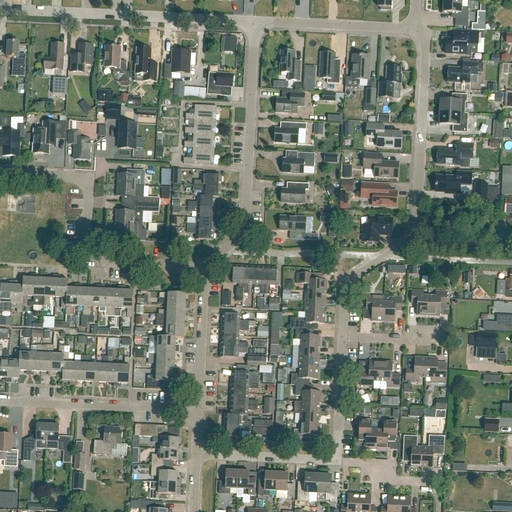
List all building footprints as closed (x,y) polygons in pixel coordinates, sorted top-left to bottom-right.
[(378,0),(378,8),(380,8),(380,11),(392,12),(392,11),(391,11),(391,0),(378,0)] [(461,7),(462,1),(444,0),(443,13),(456,13),(456,19),(468,20),(469,8),(461,7)] [(473,24),(472,30),(485,30),(485,25),(485,12),(478,12),(477,25),(473,24)] [(454,40),(446,39),(443,39),(442,46),(443,47),(444,48),(446,48),(445,54),(466,55),(466,56),(471,56),(471,54),(477,54),(478,45),(478,39),(484,39),(485,33),(478,33),(454,32),(454,40)] [(8,42),(7,58),(12,58),(11,78),(25,78),(26,56),(19,55),(19,43),(8,42)] [(64,61),(64,46),(52,45),(51,60),(45,59),(44,70),(62,71),(63,61),(64,61)] [(106,47),(105,69),(113,69),(113,75),(126,76),(127,62),(119,62),(120,48),(115,48),(115,45),(107,45),(107,48),(106,47)] [(79,46),(79,56),(72,56),(71,73),(84,73),(85,65),(92,66),(93,46),(79,46)] [(146,50),(146,47),(138,46),(138,49),(137,49),(135,75),(143,76),(143,82),(156,83),(157,65),(150,64),(151,50),(146,50)] [(189,75),(190,54),(181,54),(181,52),(172,51),(172,66),(165,66),(164,80),(172,80),(172,74),(189,75)] [(299,82),(300,67),(300,63),(294,62),(295,52),(277,52),(280,52),(279,74),(288,74),(288,81),(299,82)] [(340,85),(340,70),(334,70),(335,54),(321,54),(320,79),(327,80),(327,84),(340,85)] [(369,81),(370,57),(353,56),(352,80),(369,81)] [(477,76),(477,73),(482,73),(483,64),(478,64),(464,63),(463,70),(449,69),(448,83),(463,84),(462,86),(464,86),(464,84),(469,84),(470,76),(477,76)] [(511,73),(511,65),(503,65),(502,74),(508,75),(508,73),(511,73)] [(305,67),(305,79),(315,80),(315,68),(305,67)] [(401,84),(401,76),(400,75),(400,68),(388,68),(388,76),(386,76),(386,84),(379,83),(379,98),(393,99),(393,92),(400,93),(400,84),(401,84)] [(217,74),(209,74),(208,86),(207,95),(222,96),(222,95),(224,96),(225,87),(232,88),(233,75),(217,74)] [(67,95),(67,79),(53,78),(52,94),(67,95)] [(128,87),(128,79),(122,78),(117,82),(121,86),(128,87)] [(184,87),(175,87),(174,98),(183,99),(183,98),(184,87)] [(184,87),(183,98),(205,100),(206,89),(184,87)] [(114,91),(99,90),(98,101),(113,102),(114,91)] [(374,112),(375,90),(367,90),(367,106),(364,105),(364,112),(374,112)] [(335,102),(335,94),(322,93),(321,102),(335,102)] [(304,108),(305,94),(291,94),(290,100),(277,99),(276,113),(297,115),(297,107),(304,108)] [(141,105),(141,98),(133,98),(133,96),(128,95),(128,105),(141,105)] [(465,115),(465,114),(466,103),(467,103),(467,96),(455,95),(454,102),(441,101),(440,113),(465,115)] [(107,105),(106,121),(121,121),(121,106),(107,105)] [(88,106),(82,110),(86,115),(91,110),(88,106)] [(186,115),(186,120),(195,121),(216,122),(216,121),(213,121),(213,114),(216,114),(216,107),(195,106),(195,111),(192,110),(192,113),(189,113),(189,115),(186,115)] [(468,114),(465,114),(465,115),(440,113),(439,125),(453,126),(453,133),(467,134),(468,114)] [(185,129),(185,134),(194,135),(194,136),(215,137),(215,135),(212,135),(212,128),(215,128),(216,122),(195,121),(194,125),(191,124),(191,127),(189,127),(189,129),(185,129)] [(49,155),(49,146),(56,146),(57,123),(43,123),(43,131),(34,130),(33,154),(49,155)] [(135,150),(136,124),(120,124),(119,133),(119,132),(118,140),(119,140),(119,149),(135,150)] [(306,131),(307,124),(290,124),(289,130),(275,129),(275,143),(298,144),(298,130),(306,131)] [(400,149),(401,133),(383,132),(384,126),(367,125),(367,139),(378,139),(378,148),(400,149)] [(502,139),(503,131),(493,130),(492,139),(502,139)] [(20,139),(20,133),(18,133),(4,132),(3,133),(0,133),(0,147),(3,148),(2,157),(19,157),(20,139)] [(69,145),(75,145),(74,160),(89,161),(90,141),(79,140),(80,133),(69,133),(69,145)] [(184,143),(184,148),(193,149),(193,150),(214,151),(214,149),(211,149),(212,141),(215,142),(215,137),(194,136),(194,138),(190,138),(190,141),(188,141),(188,143),(184,143)] [(472,159),(473,145),(457,144),(457,151),(438,150),(437,165),(460,166),(461,168),(466,168),(468,167),(468,159),(472,159)] [(184,159),(183,164),(210,166),(211,158),(214,158),(214,151),(193,150),(193,155),(190,155),(190,157),(187,157),(187,159),(184,159)] [(315,154),(298,154),(297,160),(283,159),(283,174),(303,175),(304,168),(314,168),(315,154)] [(338,155),(325,155),(324,163),(337,164),(338,155)] [(397,179),(398,164),(381,163),(381,156),(365,155),(364,168),(375,169),(375,177),(397,179)] [(511,168),(503,168),(502,184),(511,184),(511,181),(511,168)] [(181,170),(173,170),(173,184),(181,185),(181,170)] [(117,186),(144,187),(144,183),(144,173),(133,172),(133,175),(117,174),(117,186)] [(471,185),(472,174),(457,173),(457,178),(437,177),(436,192),(445,193),(445,194),(460,195),(460,184),(471,185)] [(194,186),(221,187),(222,176),(204,175),(204,181),(194,181),(194,186)] [(351,182),(342,181),(342,192),(350,192),(351,182)] [(309,191),(309,185),(296,184),(296,190),(282,189),(281,204),(304,205),(305,191),(309,191)] [(396,208),(397,193),(382,192),(382,185),(362,184),(361,198),(373,199),(373,207),(396,208)] [(498,203),(499,197),(499,189),(487,188),(487,185),(476,184),(475,200),(486,201),(486,202),(498,203)] [(143,198),(144,187),(117,186),(116,197),(138,198),(143,198)] [(221,199),(221,187),(194,186),(194,191),(203,192),(203,197),(216,198),(215,198),(221,199)] [(332,186),(327,188),(330,196),(335,193),(332,186)] [(203,197),(198,197),(198,203),(188,202),(188,207),(215,209),(215,198),(216,198),(203,197)] [(137,205),(159,206),(169,206),(169,200),(160,199),(143,198),(138,198),(137,205)] [(159,213),(159,206),(137,205),(137,212),(143,213),(159,213)] [(214,220),(215,209),(188,207),(188,212),(197,213),(197,219),(214,220)] [(137,212),(116,211),(115,222),(141,223),(143,224),(143,213),(137,212)] [(337,223),(337,215),(321,214),(320,223),(337,223)] [(305,232),(306,218),(281,217),(280,231),(305,232)] [(214,230),(214,220),(197,219),(197,224),(187,224),(187,229),(214,230)] [(391,236),(392,220),(370,219),(370,226),(364,226),(363,242),(378,243),(378,235),(391,236)] [(140,230),(141,223),(115,222),(115,234),(124,234),(123,240),(146,242),(146,230),(140,230)] [(213,241),(214,230),(187,229),(187,234),(196,234),(196,241),(213,241)] [(172,230),(171,242),(180,242),(180,236),(179,236),(179,231),(172,230)] [(243,303),(243,297),(243,294),(245,267),(234,266),(233,284),(239,284),(238,289),(236,288),(236,291),(237,291),(237,302),(243,303)] [(254,285),(255,267),(245,267),(243,294),(248,294),(249,285),(254,285)] [(260,295),(265,295),(266,268),(255,267),(254,285),(260,285),(260,295)] [(400,267),(397,271),(403,276),(406,271),(400,267)] [(266,268),(265,295),(270,295),(271,286),(276,286),(277,268),(266,268)] [(324,292),(324,293),(326,293),(327,281),(313,281),(313,274),(297,274),(297,285),(308,285),(307,291),(324,292)] [(34,297),(35,276),(31,276),(31,278),(24,278),(23,286),(22,307),(23,307),(28,307),(28,296),(34,297)] [(45,306),(46,279),(39,279),(39,277),(35,276),(34,297),(34,306),(44,306),(45,306)] [(46,279),(45,306),(50,306),(50,297),(56,298),(57,278),(53,277),(53,279),(46,279)] [(61,278),(57,278),(56,298),(62,298),(61,309),(66,309),(67,288),(68,280),(61,280),(61,278)] [(497,281),(496,295),(504,296),(505,281),(497,281)] [(0,311),(5,312),(5,308),(11,309),(12,283),(9,283),(9,285),(1,285),(1,295),(0,303),(0,304),(0,310),(0,311)] [(17,313),(22,313),(23,307),(22,307),(23,286),(16,285),(16,284),(12,283),(11,309),(17,309),(17,313)] [(77,307),(78,287),(75,286),(74,288),(67,288),(66,309),(66,315),(71,315),(72,307),(77,307)] [(88,316),(89,289),(82,289),(82,287),(78,287),(77,307),(83,307),(83,316),(88,316)] [(99,308),(100,288),(97,288),(97,289),(89,289),(88,316),(93,316),(93,308),(99,308)] [(99,308),(99,312),(105,313),(105,317),(110,317),(111,290),(104,290),(104,288),(100,288),(99,308)] [(121,309),(122,289),(119,289),(119,291),(111,290),(110,317),(115,317),(116,309),(121,309)] [(122,289),(121,309),(128,310),(127,318),(132,318),(133,310),(134,291),(126,291),(126,289),(122,289)] [(283,290),(283,300),(291,301),(291,291),(283,290)] [(474,294),(478,299),(483,295),(479,290),(474,294)] [(307,291),(306,291),(305,302),(324,303),(324,305),(328,305),(328,301),(324,301),(324,293),(324,292),(307,291)] [(417,304),(417,316),(428,316),(429,296),(424,296),(424,291),(412,291),(411,304),(417,304)] [(429,296),(428,316),(440,317),(440,305),(446,305),(447,292),(435,292),(435,297),(429,296)] [(168,305),(188,306),(188,302),(185,302),(186,295),(168,294),(159,293),(159,299),(168,299),(168,305)] [(383,322),(384,302),(384,297),(366,296),(366,310),(372,310),(371,322),(383,322)] [(384,302),(383,322),(395,323),(395,311),(401,311),(402,298),(390,298),(390,303),(384,302)] [(279,310),(280,299),(269,299),(269,310),(279,310)] [(323,314),(323,313),(324,305),(324,303),(305,302),(305,313),(306,313),(323,314)] [(187,310),(188,306),(168,305),(167,311),(159,311),(159,316),(185,317),(185,309),(187,310)] [(325,314),(323,313),(323,314),(306,313),(306,319),(290,319),(290,329),(297,329),(297,330),(313,331),(313,324),(325,325),(325,314)] [(222,325),(249,327),(256,327),(256,322),(249,322),(240,321),(240,315),(223,314),(222,325)] [(185,324),(185,317),(159,316),(157,316),(156,327),(167,328),(167,327),(187,328),(187,324),(185,324)] [(249,332),(249,327),(222,325),(221,336),(239,337),(239,331),(249,332)] [(187,332),(187,328),(167,327),(167,328),(166,333),(156,333),(156,338),(176,339),(184,339),(184,332),(187,332)] [(268,338),(269,328),(260,328),(260,337),(268,338)] [(272,329),(271,338),(279,339),(279,330),(272,329)] [(318,348),(320,348),(320,337),(301,336),(299,332),(295,332),(295,340),(301,341),(301,347),(318,348)] [(496,349),(497,335),(477,334),(476,348),(496,349)] [(239,343),(239,337),(221,336),(221,347),(248,348),(248,343),(239,343)] [(156,338),(150,337),(150,343),(158,343),(158,349),(178,350),(178,346),(176,346),(176,339),(156,338)] [(107,347),(117,347),(117,338),(108,338),(107,347)] [(30,374),(31,354),(25,354),(26,345),(20,345),(20,351),(19,371),(20,371),(27,372),(27,374),(30,374)] [(282,346),(271,345),(270,356),(282,356),(282,346)] [(8,381),(9,357),(9,352),(3,352),(4,347),(0,346),(0,378),(4,379),(4,381),(8,381)] [(41,373),(43,346),(38,346),(37,355),(31,354),(30,374),(34,375),(34,372),(41,373)] [(52,375),(53,355),(47,355),(48,346),(43,346),(41,373),(49,373),(48,375),(52,375)] [(65,353),(65,347),(60,347),(59,356),(53,355),(52,375),(56,376),(56,373),(63,374),(64,353),(65,353)] [(74,385),(75,364),(69,364),(69,354),(70,348),(65,347),(65,353),(64,353),(63,374),(63,382),(70,382),(70,384),(74,385)] [(248,353),(248,348),(221,347),(220,358),(238,359),(238,353),(248,353)] [(301,347),(299,347),(299,358),(317,358),(317,361),(321,361),(322,356),(317,356),(318,348),(301,347)] [(178,353),(178,350),(158,349),(158,355),(149,355),(149,360),(175,361),(175,353),(178,353)] [(20,351),(15,351),(15,358),(9,357),(8,381),(12,382),(12,379),(19,379),(20,371),(19,371),(20,351)] [(100,386),(100,383),(107,384),(108,357),(108,352),(103,352),(103,366),(97,365),(96,386),(100,386)] [(266,366),(267,356),(248,355),(247,366),(266,366)] [(78,385),(78,382),(85,383),(86,356),(81,356),(81,365),(75,364),(74,385),(78,385)] [(96,386),(97,365),(91,365),(91,357),(86,356),(85,383),(92,383),(92,385),(96,386)] [(113,366),(113,358),(108,357),(107,384),(114,384),(114,386),(118,387),(119,367),(113,366)] [(119,367),(118,387),(122,387),(122,384),(129,385),(130,367),(130,359),(125,358),(125,367),(119,367)] [(317,369),(317,361),(317,358),(299,358),(298,369),(300,369),(317,369)] [(425,378),(426,358),(415,358),(414,370),(406,369),(405,382),(420,383),(420,378),(425,378)] [(426,358),(425,378),(430,379),(430,383),(445,384),(446,364),(438,364),(438,359),(426,358)] [(175,368),(175,361),(149,360),(149,365),(157,365),(157,371),(177,372),(177,368),(175,368)] [(380,382),(381,362),(369,362),(369,374),(361,373),(360,386),(374,387),(374,382),(380,382)] [(381,362),(380,382),(386,383),(386,387),(400,388),(400,375),(392,375),(393,363),(381,362)] [(274,383),(275,369),(265,368),(264,383),(274,383)] [(319,369),(317,369),(300,369),(300,375),(292,374),(291,386),(295,386),(306,386),(306,380),(318,380),(319,369)] [(177,375),(177,372),(157,371),(157,377),(148,377),(148,390),(172,391),(172,383),(174,383),(175,375),(177,375)] [(231,383),(258,384),(259,379),(249,379),(249,373),(232,372),(231,383)] [(258,389),(258,384),(231,383),(231,394),(248,395),(248,389),(258,389)] [(310,386),(306,386),(295,386),(295,396),(302,397),(302,403),(319,404),(321,404),(321,393),(310,392),(310,386)] [(248,400),(248,395),(231,394),(230,405),(257,406),(257,401),(248,400)] [(364,406),(361,396),(356,396),(355,406),(364,406)] [(446,410),(447,399),(440,399),(440,400),(436,400),(435,410),(446,410)] [(302,403),(300,402),(300,403),(300,414),(319,414),(319,417),(323,417),(323,412),(319,412),(319,404),(302,403)] [(257,411),(257,406),(230,405),(230,415),(230,416),(242,416),(242,417),(247,417),(247,411),(257,411)] [(274,415),(274,407),(264,406),(264,414),(274,415)] [(355,414),(364,415),(364,406),(355,406),(355,414)] [(318,425),(319,417),(319,414),(300,414),(299,425),(301,425),(301,424),(318,425)] [(242,416),(230,416),(230,415),(225,415),(224,426),(251,428),(251,422),(242,422),(242,417),(242,416)] [(366,443),(365,450),(376,450),(377,430),(371,429),(371,421),(360,420),(359,443),(366,443)] [(498,433),(498,421),(485,420),(485,432),(498,433)] [(377,430),(376,450),(387,451),(388,444),(395,444),(395,439),(396,422),(384,421),(384,430),(377,430)] [(47,450),(48,425),(37,424),(36,441),(24,441),(23,461),(30,461),(31,449),(47,450)] [(318,425),(301,424),(301,425),(301,431),(294,430),(293,444),(310,444),(311,436),(319,436),(320,425),(318,425)] [(58,439),(59,425),(48,425),(47,450),(64,451),(63,464),(72,464),(72,452),(71,452),(71,440),(58,439)] [(251,432),(251,428),(224,426),(224,437),(250,439),(251,432)] [(120,429),(104,428),(103,442),(94,441),(93,455),(111,457),(112,445),(121,445),(122,432),(120,432),(120,429)] [(152,437),(152,443),(160,443),(160,449),(181,451),(181,447),(179,447),(179,439),(178,439),(178,435),(176,435),(176,429),(168,428),(168,438),(162,438),(156,438),(152,437)] [(0,460),(4,461),(4,467),(17,467),(18,451),(11,451),(11,435),(0,434),(0,460)] [(283,435),(275,435),(275,442),(283,443),(283,435)] [(410,468),(422,468),(422,447),(417,447),(417,437),(404,437),(403,460),(411,461),(410,468)] [(422,447),(422,468),(433,469),(433,455),(439,456),(444,456),(445,438),(440,437),(429,437),(428,448),(422,447)] [(180,454),(181,451),(160,449),(160,455),(152,455),(151,466),(163,466),(164,461),(178,462),(179,454),(180,454)] [(85,471),(86,455),(75,454),(74,470),(85,471)] [(163,472),(163,466),(151,466),(151,477),(159,477),(159,483),(179,484),(179,481),(177,481),(178,473),(163,472)] [(237,490),(238,472),(226,471),(225,482),(219,482),(219,494),(230,495),(230,489),(237,490)] [(238,472),(237,490),(236,497),(243,498),(243,495),(250,496),(254,496),(255,481),(249,481),(249,472),(238,472)] [(276,492),(277,473),(265,473),(264,484),(258,483),(258,496),(269,497),(269,491),(276,492)] [(277,473),(276,492),(276,499),(287,499),(287,498),(293,498),(294,485),(288,485),(288,474),(277,473)] [(317,494),(318,475),(305,475),(305,486),(298,486),(297,502),(309,502),(309,494),(317,494)] [(318,475),(317,494),(326,495),(325,501),(330,501),(330,503),(337,503),(338,488),(331,488),(331,476),(318,475)] [(150,483),(150,500),(171,501),(171,495),(177,495),(177,488),(179,488),(179,484),(159,483),(150,483)] [(17,494),(11,494),(11,502),(0,501),(0,507),(16,508),(17,494)] [(309,494),(309,502),(317,502),(317,500),(317,494),(309,494)] [(358,511),(359,495),(348,495),(347,507),(341,506),(340,511),(358,511)] [(359,495),(358,511),(376,511),(376,508),(371,508),(371,496),(359,495)] [(398,511),(399,497),(388,497),(387,508),(381,508),(380,511),(398,511)] [(399,497),(398,511),(416,511),(416,510),(410,510),(411,498),(399,497)] [(142,501),(141,511),(171,511),(172,510),(163,510),(163,502),(142,501)] [(511,511),(511,504),(505,504),(500,504),(493,503),(492,511),(511,511)]
